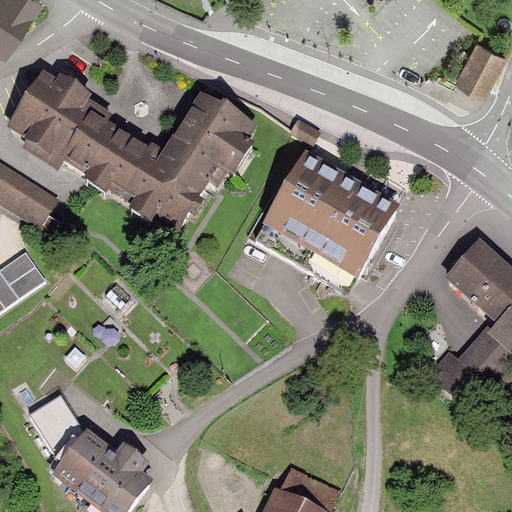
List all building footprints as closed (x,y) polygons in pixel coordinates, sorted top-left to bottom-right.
[(0,0),(0,51),(2,53),(34,0),(0,0)] [(480,41),(457,81),(485,97),(508,57),(480,41)] [(43,80),(10,133),(175,235),(217,167),(232,176),(248,149),(241,145),(249,133),(202,103),(162,165),(101,127),(105,119),(43,80)] [(314,148),(320,137),(301,127),(297,134),(295,138),(314,148)] [(307,164),(260,243),(346,294),(393,215),(307,164)] [(0,208),(33,230),(51,203),(0,170),(0,208)] [(511,276),(481,250),(451,284),(506,332),(511,324),(511,276)] [(23,259),(0,275),(0,314),(41,285),(23,259)] [(511,324),(506,332),(498,341),(511,353),(511,324)] [(473,416),(511,371),(511,353),(498,341),(490,335),(459,371),(450,363),(434,382),(473,416)] [(58,401),(30,423),(62,473),(88,440),(58,401)] [(62,473),(57,479),(98,511),(129,511),(148,489),(137,480),(145,470),(124,453),(116,463),(88,440),(62,473)] [(279,499),(308,511),(326,511),(333,498),(289,478),(279,499)] [(272,496),(264,511),(308,511),(279,499),(272,496)]
